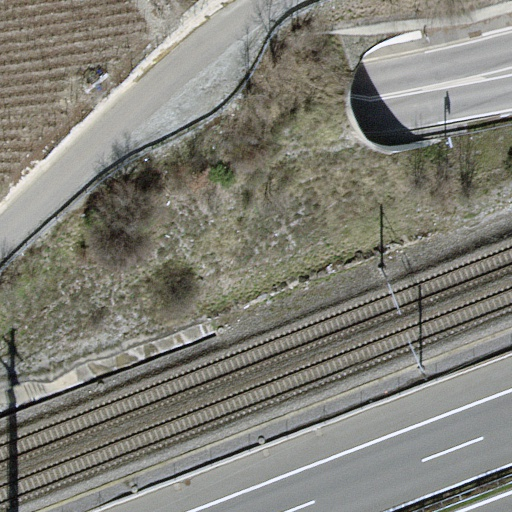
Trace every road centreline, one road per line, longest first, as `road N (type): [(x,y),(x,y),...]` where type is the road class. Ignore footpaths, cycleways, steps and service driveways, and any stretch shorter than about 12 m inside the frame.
road 1 (primary): [(511,70),(346,103),(0,150)]
road 2 (unclassified): [(0,235),(219,30),(264,0)]
road 3 (motorway): [(511,425),(282,511)]
